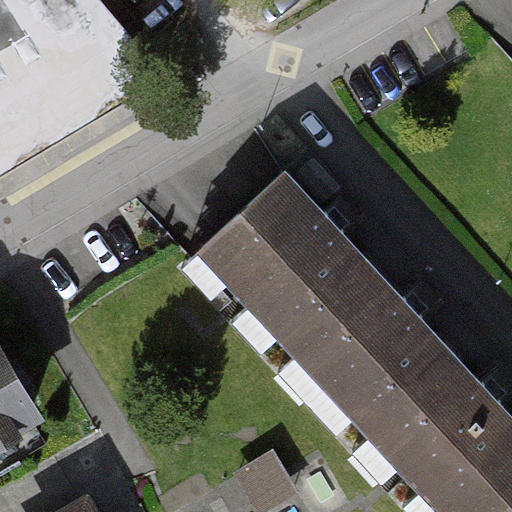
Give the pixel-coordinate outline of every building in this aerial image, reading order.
[(0,0),(0,185),(189,85),(112,0),(0,0)] [(200,247),(280,334),(365,256),(285,169),(200,247)] [(280,334),(371,432),(456,355),(365,256),(280,334)] [(0,423),(36,401),(0,345),(0,423)] [(504,511),(511,505),(511,415),(456,355),(371,432),(444,511),(504,511)] [(104,511),(79,467),(0,511),(104,511)]
